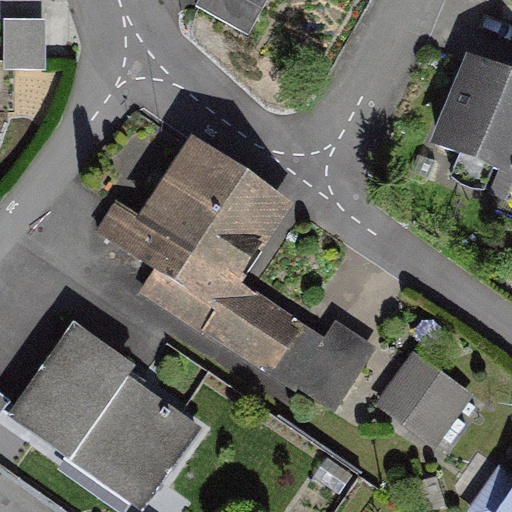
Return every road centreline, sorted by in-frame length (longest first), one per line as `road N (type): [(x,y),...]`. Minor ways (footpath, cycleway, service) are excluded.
road 1 (residential): [(313,186),(511,328)]
road 2 (residential): [(143,52),(0,236)]
road 3 (residential): [(143,52),(174,89),(313,186)]
road 4 (residential): [(313,186),(411,0)]
